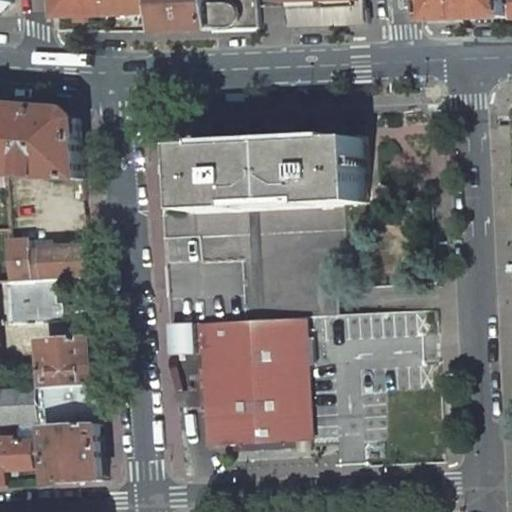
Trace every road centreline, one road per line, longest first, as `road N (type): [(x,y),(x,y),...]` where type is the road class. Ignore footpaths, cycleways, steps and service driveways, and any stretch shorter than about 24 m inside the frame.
road 1 (residential): [(115,72),(153,494)]
road 2 (unclassified): [(481,477),(472,60)]
road 3 (unclassified): [(153,494),(481,477)]
road 4 (secondary): [(115,72),(404,61)]
road 5 (unclassified): [(0,503),(153,494)]
